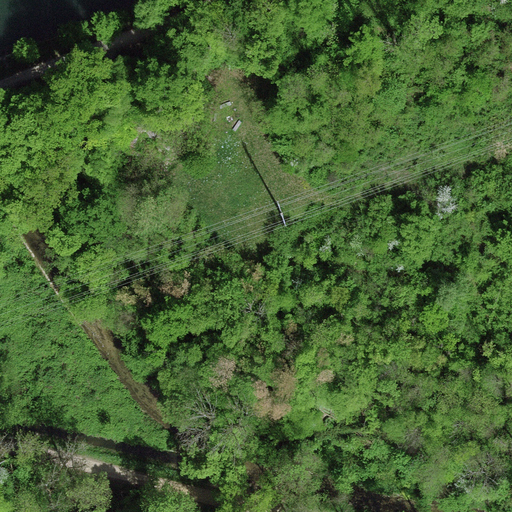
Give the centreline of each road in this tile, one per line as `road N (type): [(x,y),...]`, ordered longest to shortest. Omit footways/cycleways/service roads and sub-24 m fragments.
road 1 (track): [(331,511),(0,434)]
road 2 (track): [(213,0),(0,79)]
